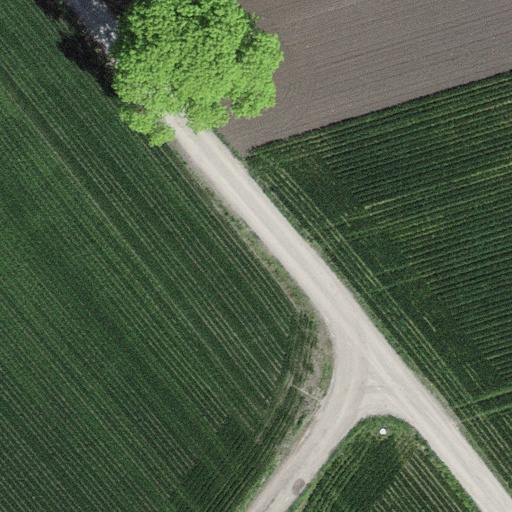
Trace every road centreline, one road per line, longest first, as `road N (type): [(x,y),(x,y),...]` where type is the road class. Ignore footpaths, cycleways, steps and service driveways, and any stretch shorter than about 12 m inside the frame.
road 1 (track): [(502,511),(90,0)]
road 2 (track): [(261,511),(375,363)]
